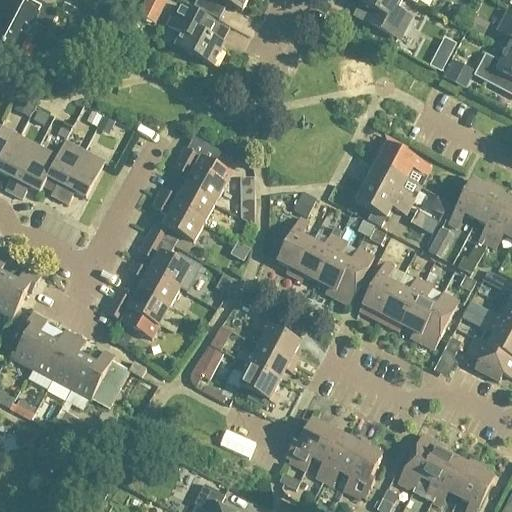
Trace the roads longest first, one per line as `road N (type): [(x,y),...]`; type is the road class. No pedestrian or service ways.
road 1 (residential): [(232,427),(282,452),(322,371),(408,413),(422,386),(511,423)]
road 2 (residential): [(88,279),(150,151)]
road 3 (residential): [(402,113),(511,165)]
